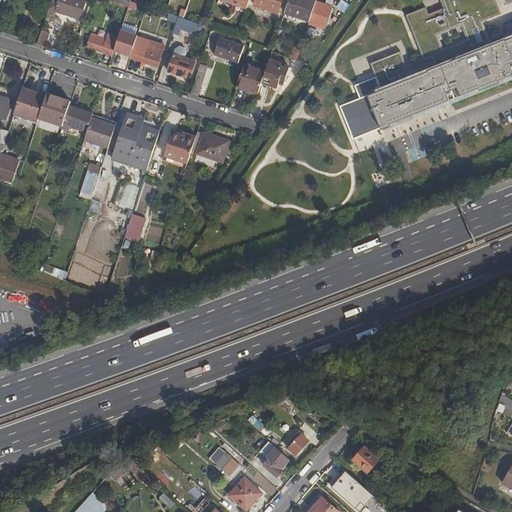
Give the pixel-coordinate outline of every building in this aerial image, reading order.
[(59,0),(56,11),(80,19),(85,0),(59,0)] [(255,0),(254,5),(278,13),(282,0),(255,0)] [(288,0),(284,13),(309,22),(316,0),(288,0)] [(344,0),(337,0),(334,10),(343,14),(348,1),(344,0)] [(435,111),(511,79),(511,36),(506,39),(491,45),(481,21),(501,13),(495,0),(440,0),(444,7),(428,14),(426,6),(406,14),(425,61),(433,58),(436,67),(428,71),(428,72),(403,82),(399,71),(407,68),(401,52),(371,64),(382,91),(368,96),(374,110),(382,130),(391,126),(390,124),(433,107),(435,111)] [(321,22),(329,25),(332,14),(325,12),(316,9),(308,32),(318,35),(321,22)] [(194,23),(178,17),(175,27),(172,33),(177,35),(181,26),(192,29),(194,23)] [(192,29),(201,32),(203,25),(202,25),(194,23),(192,29)] [(35,27),(30,41),(37,44),(42,29),(35,27)] [(506,39),(511,36),(511,29),(503,33),(506,39)] [(42,31),(38,44),(45,46),(49,33),(42,31)] [(87,48),(112,55),(114,50),(118,37),(108,34),(106,39),(92,34),(87,48)] [(237,42),(246,45),(245,49),(248,50),(251,41),(241,38),(238,37),(237,42)] [(238,63),(244,46),(220,38),(215,55),(238,63)] [(130,58),(157,67),(164,46),(150,41),(148,48),(135,44),(130,58)] [(296,60),(301,46),(295,44),(291,58),(296,60)] [(180,46),(175,49),(174,55),(168,71),(190,78),(195,62),(186,59),(188,54),(186,48),(180,46)] [(125,54),(114,50),(112,55),(109,66),(120,69),(125,54)] [(288,66),(269,60),(265,71),(261,82),(277,87),(279,79),(283,80),(285,76),(288,66)] [(246,65),(243,64),(236,86),(239,87),(246,65)] [(198,71),(205,74),(207,67),(200,65),(198,71)] [(239,87),(258,93),(261,82),(265,71),(246,65),(239,87)] [(198,71),(191,93),(198,95),(205,74),(198,71)] [(14,115),(38,123),(39,118),(46,97),(23,89),(14,115)] [(71,102),(47,94),(46,97),(39,118),(63,127),(70,106),(71,102)] [(10,99),(0,96),(0,118),(3,119),(7,120),(14,100),(10,98),(10,99)] [(94,114),(70,106),(63,127),(62,129),(86,137),(92,118),(94,114)] [(139,126),(141,119),(128,114),(113,160),(147,171),(160,133),(142,127),(139,126)] [(116,126),(92,118),(86,137),(85,141),(81,151),(92,155),(97,151),(99,145),(109,148),(116,126)] [(0,157),(1,155),(9,132),(0,128),(0,157)] [(198,153),(204,134),(198,132),(197,137),(196,141),(192,151),(198,153)] [(165,156),(188,163),(192,151),(196,141),(173,133),(165,156)] [(210,167),(212,159),(223,163),(230,143),(204,134),(198,153),(195,162),(210,167)] [(20,161),(1,155),(0,157),(0,178),(13,183),(20,161)] [(100,176),(103,166),(92,163),(82,196),(92,199),(100,176)] [(109,179),(100,176),(92,199),(90,204),(100,208),(109,179)] [(125,239),(137,243),(145,219),(133,215),(125,239)] [(68,272),(44,264),(42,269),(65,280),(68,272)] [(504,407),(502,414),(509,417),(511,411),(511,401),(500,397),(497,404),(504,407)] [(289,449),(296,456),(309,441),(302,435),(297,441),(295,439),(292,443),(293,445),(289,449)] [(380,459),(365,447),(353,460),(367,473),(380,459)] [(281,469),(289,460),(275,448),(267,457),(269,459),(264,465),(277,477),(283,470),(281,469)] [(239,465),(233,460),(223,470),(230,475),(239,465)] [(511,465),(500,485),(511,492),(511,465)] [(361,498),(368,490),(348,472),(341,481),(361,498)] [(262,493),(245,477),(229,495),(246,511),(262,493)] [(93,493),(75,511),(103,511),(108,507),(93,493)] [(165,493),(160,498),(171,508),(176,503),(165,493)] [(356,511),(373,511),(382,502),(371,493),(355,511),(356,511)] [(318,506),(312,511),(339,511),(323,497),(316,505),(318,506)] [(205,511),(211,506),(204,499),(192,511),(205,511)]
